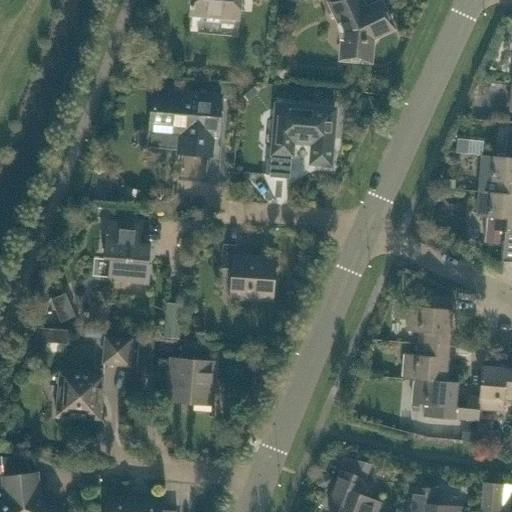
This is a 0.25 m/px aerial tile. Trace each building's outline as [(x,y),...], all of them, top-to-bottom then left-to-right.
[(191,0),(190,16),(239,20),(240,0),(191,0)] [(380,4),(365,11),(359,0),(338,0),(331,3),(344,31),(342,58),(369,60),(371,38),(392,28),(380,4)] [(288,29),(276,28),(275,45),(287,46),(288,29)] [(151,131),(149,145),(180,148),(179,152),(211,155),(213,134),(217,134),(220,96),(154,91),(151,131)] [(335,110),(294,107),(282,106),(277,154),(271,154),(269,177),(289,178),(292,142),(313,143),(311,163),(330,165),(335,110)] [(482,155),(484,144),(474,143),(473,154),(482,155)] [(511,158),(506,158),(482,155),(480,181),(491,182),(490,192),(490,193),(511,194),(511,158)] [(511,194),(490,193),(490,192),(479,191),(476,216),(488,217),(487,229),(511,231),(511,194)] [(138,245),(139,225),(106,222),(103,259),(111,260),(109,279),(147,282),(150,246),(138,245)] [(235,257),(236,245),(223,244),(221,268),(233,269),(231,297),(272,300),(275,259),(235,257)] [(452,310),(453,298),(422,295),(421,307),(409,306),(407,331),(419,332),(418,343),(449,346),(452,310)] [(168,300),(165,337),(179,338),(182,301),(168,300)] [(42,352),(46,341),(37,337),(32,348),(42,352)] [(129,366),(131,340),(105,337),(103,363),(129,366)] [(151,375),(154,338),(139,337),(136,373),(151,375)] [(373,351),(379,351),(381,346),(378,341),(372,342),(370,347),(373,351)] [(446,382),(446,381),(449,346),(418,343),(417,355),(405,354),(403,379),(415,380),(446,382)] [(212,404),(215,363),(171,359),(168,401),(212,404)] [(511,368),(482,366),(479,396),(480,397),(479,409),(503,411),(504,400),(511,400),(511,368)] [(100,420),(103,376),(59,372),(56,416),(100,420)] [(446,381),(446,382),(415,380),(413,404),(424,405),(423,417),(478,421),(479,409),(480,397),(479,396),(467,395),(466,407),(456,406),(458,382),(446,381)] [(0,474),(2,474),(6,477),(8,501),(0,507),(0,511),(59,511),(61,509),(40,500),(37,476),(37,473),(35,460),(34,460),(29,460),(27,459),(6,457),(2,457),(0,456),(0,474)] [(340,470),(329,499),(342,505),(339,511),(376,511),(380,503),(358,495),(365,480),(370,466),(345,458),(340,470)] [(509,511),(511,485),(483,483),(480,510),(500,511),(509,511)] [(437,506),(439,490),(413,487),(410,511),(460,511),(460,508),(437,506)] [(106,496),(104,511),(176,511),(161,510),(162,501),(106,496)]
